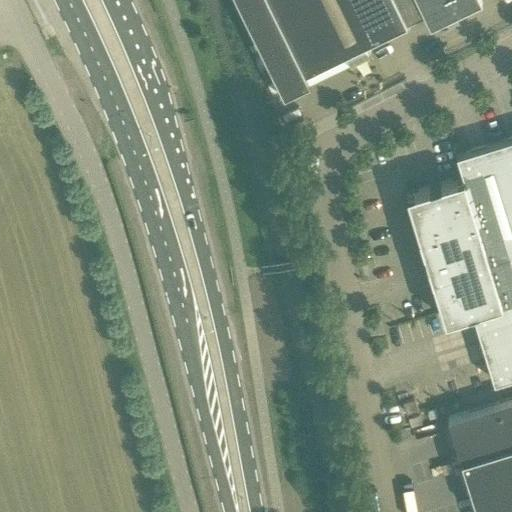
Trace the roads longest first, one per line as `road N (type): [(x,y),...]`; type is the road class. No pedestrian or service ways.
road 1 (unclassified): [(511,52),(326,147),(321,161),(385,511)]
road 2 (tertiary): [(12,0),(82,145),(141,317),(190,511)]
road 3 (primary): [(64,0),(154,207),(229,511)]
road 4 (primary): [(254,511),(201,251),(115,0)]
